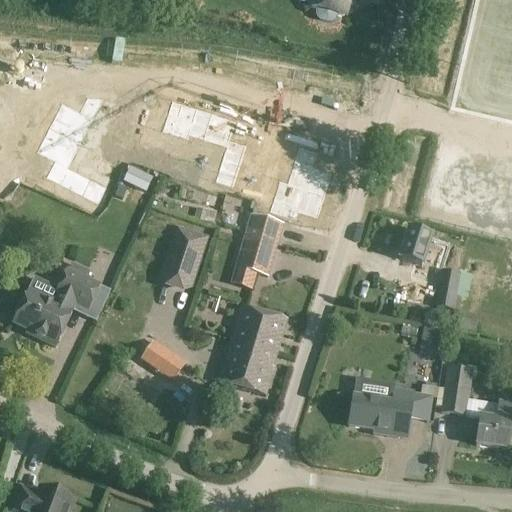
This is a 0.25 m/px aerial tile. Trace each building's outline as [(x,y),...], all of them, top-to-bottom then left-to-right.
[(311,0),(310,9),(316,11),(315,14),(316,18),(317,21),(320,22),(327,24),(331,24),(334,22),(336,19),(337,16),(343,18),(347,0),(311,0)] [(61,106),(48,131),(80,147),(104,102),(86,100),(79,115),(61,106)] [(170,104),(162,131),(202,144),(211,118),(170,104)] [(211,118),(202,144),(224,151),(213,186),(230,191),(229,193),(231,194),(246,147),(244,147),(243,149),(228,144),(234,125),(211,118)] [(48,131),(36,156),(53,165),(46,180),(44,179),(43,180),(82,200),(91,183),(68,171),(80,147),(48,131)] [(285,186),(285,187),(323,200),(330,177),(311,171),(316,158),(318,159),(318,157),(297,150),(285,186)] [(133,189),(145,194),(151,180),(140,175),(133,189)] [(277,184),(267,215),(296,225),(297,223),(295,223),(297,216),(316,223),(323,200),(285,187),(285,186),(277,184)] [(249,217),(234,270),(269,280),(284,227),(249,217)] [(208,239),(176,229),(159,279),(163,289),(183,295),(191,291),(208,239)] [(439,259),(426,255),(431,241),(408,234),(400,261),(435,272),(439,259)] [(21,308),(13,326),(28,333),(26,336),(55,349),(63,331),(73,310),(85,316),(99,286),(67,272),(53,301),(29,290),(21,308)] [(460,276),(440,272),(434,309),(458,314),(460,300),(456,299),(460,276)] [(231,342),(253,349),(276,356),(287,322),(241,308),(231,342)] [(458,330),(474,334),(477,322),(460,319),(458,330)] [(443,331),(423,328),(418,355),(438,358),(443,331)] [(276,356),(253,349),(231,342),(224,366),(218,386),(265,399),(273,371),(272,370),(276,356)] [(177,360),(157,347),(135,380),(154,393),(177,360)] [(471,372),(449,369),(442,413),(464,416),(466,403),(471,372)] [(348,427),(348,428),(384,434),(386,434),(386,438),(406,441),(413,397),(413,394),(393,390),(393,387),(356,381),(353,399),(352,399),(348,427)] [(421,388),(420,397),(433,399),(436,399),(437,391),(421,388)] [(511,420),(511,409),(466,403),(464,416),(442,413),(442,415),(479,421),(475,448),(507,453),(511,420)] [(52,494),(45,491),(40,489),(39,491),(37,496),(20,490),(11,511),(69,511),(74,502),(52,494)]
